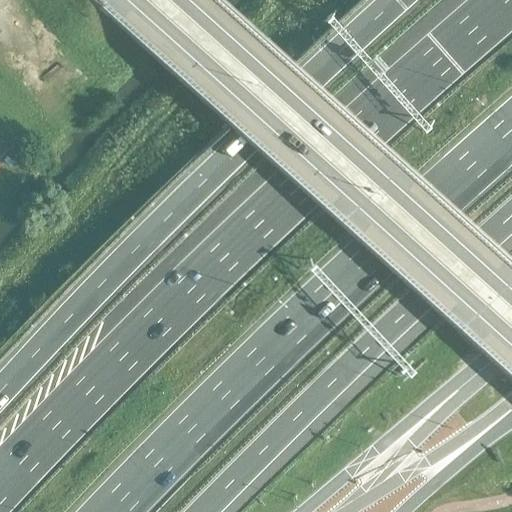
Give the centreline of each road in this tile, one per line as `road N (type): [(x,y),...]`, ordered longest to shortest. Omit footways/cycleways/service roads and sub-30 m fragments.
road 1 (motorway): [(506,0),(312,156),(0,487)]
road 2 (trunk): [(395,0),(244,137),(0,393)]
road 3 (motorway): [(114,511),(329,291),(511,128)]
road 4 (unclassified): [(137,0),(511,336)]
road 5 (unclassified): [(511,298),(179,0)]
road 6 (motorway): [(205,511),(511,219)]
road 7 (tertiary): [(511,343),(302,511)]
road 8 (tertiary): [(403,511),(511,415)]
